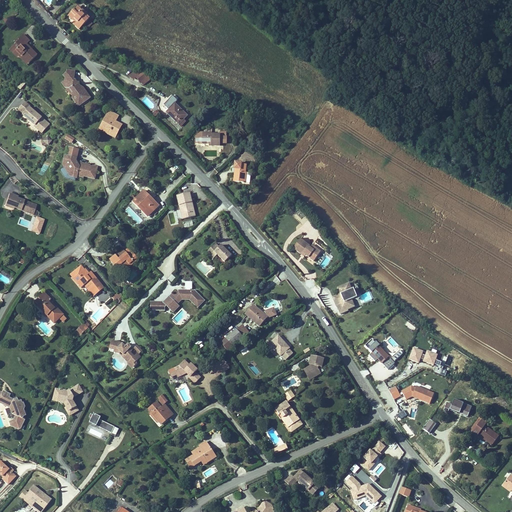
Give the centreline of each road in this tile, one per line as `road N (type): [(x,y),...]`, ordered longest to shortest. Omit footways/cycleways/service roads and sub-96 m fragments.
road 1 (tertiary): [(160,134),(23,0)]
road 2 (tertiary): [(382,413),(280,262)]
road 3 (unknown): [(429,470),(443,447),(415,429),(389,388),(418,364)]
road 4 (tertiary): [(475,511),(382,413)]
road 5 (unclassified): [(382,413),(270,466)]
road 6 (residential): [(160,134),(86,233)]
road 7 (residential): [(270,466),(225,406),(213,402),(184,421)]
road 8 (residential): [(86,233),(21,282),(0,315)]
